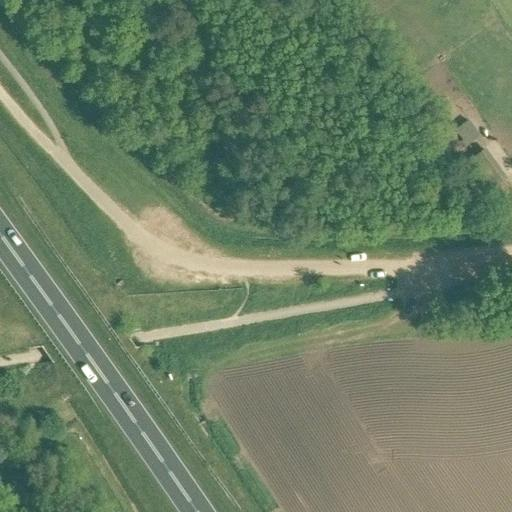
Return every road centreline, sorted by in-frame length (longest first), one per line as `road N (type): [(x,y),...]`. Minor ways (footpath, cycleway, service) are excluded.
road 1 (track): [(416,287),(414,304),(390,323),(209,361),(205,393),(281,511)]
road 2 (track): [(416,287),(415,269),(181,260),(134,233),(71,170)]
road 3 (trunk): [(195,511),(0,235)]
